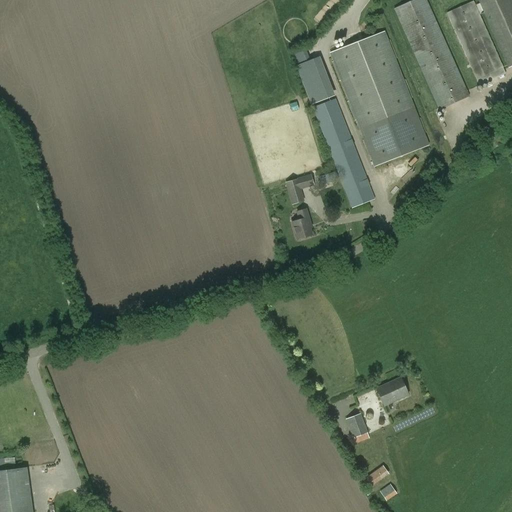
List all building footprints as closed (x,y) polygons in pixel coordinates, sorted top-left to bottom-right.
[(439,111),(469,97),(425,0),(415,0),(393,10),(439,111)] [(477,0),(508,69),(511,67),(511,6),(509,0),(477,0)] [(446,14),(478,86),(505,74),(473,2),(446,14)] [(329,53),(359,130),(374,168),(429,146),(414,108),(385,32),(329,53)] [(293,55),(298,65),(311,60),(307,50),(293,55)] [(298,65),(310,105),(336,97),(324,57),(298,65)] [(349,211),(375,200),(335,99),(311,109),(349,204),(347,205),(349,211)] [(332,173),(324,176),(326,184),(334,182),(332,173)] [(285,183),(291,205),(304,201),(300,190),(314,186),(310,175),(285,183)] [(297,240),(312,236),(308,225),(310,225),(305,210),(296,212),(299,221),(292,223),(297,240)] [(384,407),(408,396),(400,379),(376,390),(384,407)] [(353,438),(356,444),(369,439),(360,415),(345,420),(352,439),(353,438)] [(368,489),(388,474),(382,466),(362,480),(368,489)] [(31,511),(26,470),(0,473),(0,511),(31,511)] [(386,502),(397,495),(390,485),(380,492),(386,502)]
